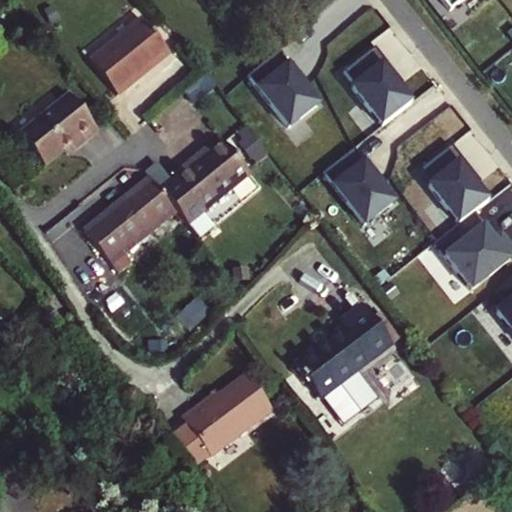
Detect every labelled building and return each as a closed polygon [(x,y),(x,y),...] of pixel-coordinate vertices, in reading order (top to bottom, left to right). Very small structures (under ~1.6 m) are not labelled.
[(183,0),(198,14),(204,9),(196,0),(183,0)] [(196,0),(204,9),(213,0),(196,0)] [(465,0),(440,0),(450,13),(465,0)] [(170,52),(143,19),(91,61),(118,94),(170,52)] [(394,70),(374,47),(344,70),(355,84),(351,87),(382,125),(411,101),(390,76),(394,70)] [(288,67),(278,51),(248,74),(289,131),(318,107),(298,80),(302,76),(293,66),(288,67)] [(98,132),(70,96),(21,136),(46,167),(64,152),(75,144),(78,148),(98,132)] [(226,141),(212,152),(200,162),(197,158),(176,175),(179,178),(163,191),(177,209),(190,224),(252,175),(226,141)] [(469,166),(449,143),(419,166),(430,180),(426,183),(458,221),(472,209),(486,197),(465,172),(469,166)] [(75,144),(64,152),(68,156),(78,148),(75,144)] [(209,149),(197,158),(200,162),(212,152),(209,149)] [(363,165),(353,149),(323,172),(364,228),(393,204),(373,178),(377,174),(368,163),(363,165)] [(163,191),(151,177),(86,229),(112,261),(177,209),(163,191)] [(483,224),(472,209),(458,221),(434,240),(472,287),(511,254),(511,245),(500,230),(489,238),(480,227),(483,224)] [(511,281),(498,293),(507,306),(497,313),(511,333),(511,281)] [(299,285),(272,305),(284,320),(310,299),(299,285)] [(394,343),(364,303),(340,321),(343,326),(294,364),(327,405),(334,405),(345,397),(345,390),(340,384),(394,343)] [(34,316),(50,331),(57,323),(40,307),(34,316)] [(22,328),(13,322),(0,339),(0,345),(6,350),(22,328)] [(210,457),(273,410),(247,376),(216,400),(198,413),(194,408),(180,418),(210,457)] [(211,395),(194,408),(198,413),(216,400),(211,395)]
